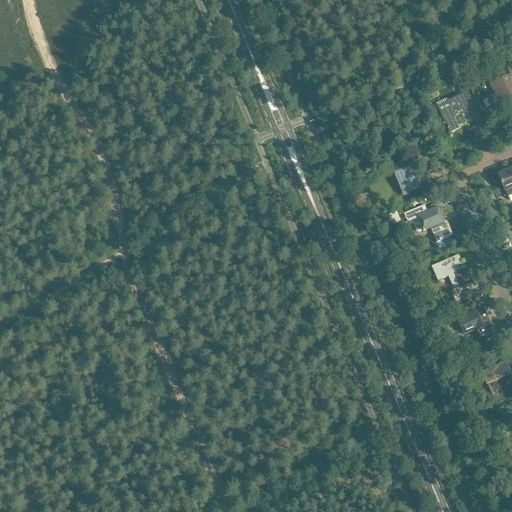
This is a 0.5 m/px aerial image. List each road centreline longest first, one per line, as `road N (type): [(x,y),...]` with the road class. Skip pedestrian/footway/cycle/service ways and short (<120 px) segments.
road 1 (secondary): [(442,511),(308,192)]
road 2 (unknown): [(122,245),(230,511)]
road 3 (unknown): [(28,0),(44,51),(109,178),(121,235)]
road 4 (residential): [(511,300),(456,181),(511,152)]
road 5 (track): [(0,317),(122,245)]
road 6 (secondary): [(308,192),(296,145),(257,70)]
road 7 (secondary): [(257,70),(275,131),(308,192)]
